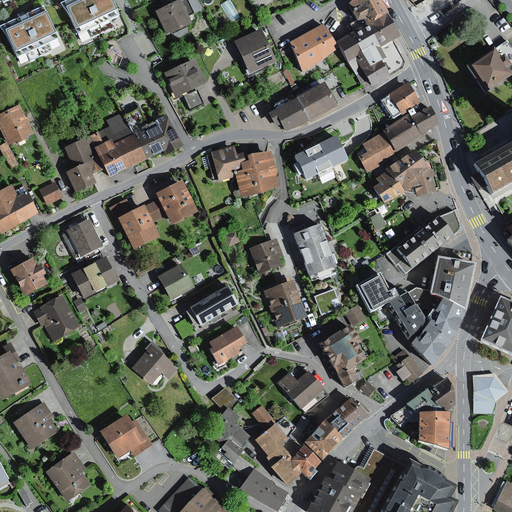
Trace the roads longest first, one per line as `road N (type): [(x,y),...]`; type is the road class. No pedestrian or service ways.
road 1 (residential): [(424,67),(317,127),(214,139),(191,151)]
road 2 (residential): [(0,288),(121,494)]
road 3 (unclassified): [(381,415),(305,359),(265,351),(218,385),(192,377)]
road 4 (primary): [(505,267),(476,221),(424,67)]
road 5 (residential): [(192,377),(93,202)]
road 6 (residential): [(121,494),(171,467),(207,477),(268,511)]
road 7 (tertiary): [(462,511),(463,362)]
road 8 (residential): [(381,415),(320,475),(296,511)]
road 9 (residential): [(191,151),(129,41)]
